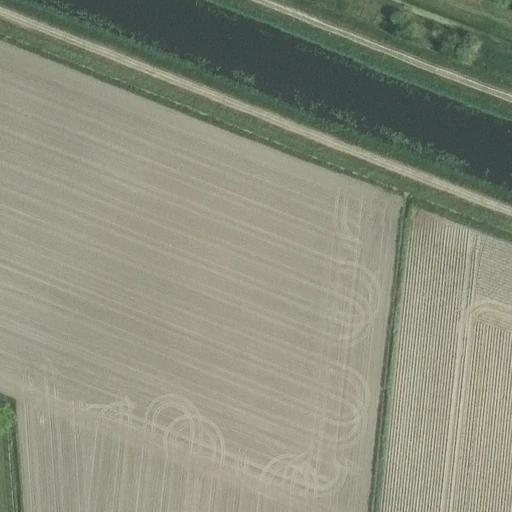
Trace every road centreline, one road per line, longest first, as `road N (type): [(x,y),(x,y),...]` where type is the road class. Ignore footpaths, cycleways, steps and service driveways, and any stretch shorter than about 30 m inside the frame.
road 1 (track): [(0,11),(511,211)]
road 2 (track): [(254,0),(511,95)]
